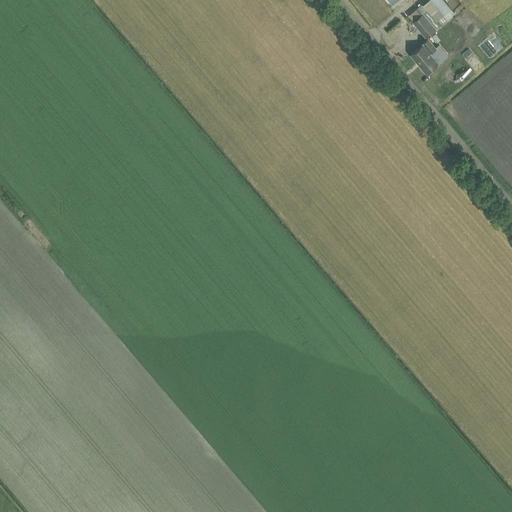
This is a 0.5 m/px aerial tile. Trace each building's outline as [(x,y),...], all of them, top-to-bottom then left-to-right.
[(426,0),(424,1),(432,12),(439,7),(433,0),(426,0)] [(424,13),(436,28),(440,24),(428,10),(424,13)] [(426,37),(436,29),(423,13),(413,22),(426,37)] [(426,73),(438,62),(430,52),(435,48),(428,38),(423,42),(423,44),(411,54),(426,73)] [(432,51),(441,64),(451,56),(442,44),(432,51)] [(471,65),(478,70),(483,64),(476,59),(471,65)]
